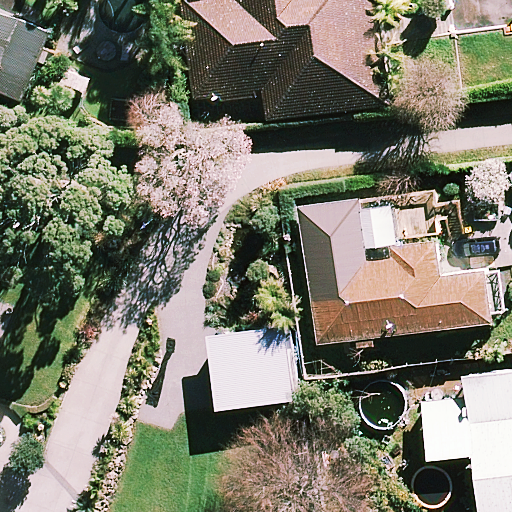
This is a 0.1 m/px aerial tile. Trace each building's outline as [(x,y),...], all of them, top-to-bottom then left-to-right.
[(185,0),(193,100),(268,94),(269,115),(393,105),(384,0),(185,0)] [(0,90),(24,100),(51,31),(0,10),(0,90)] [(324,344),(359,339),(361,355),(400,349),(397,333),(497,319),(490,269),(448,275),(442,238),(402,244),(394,193),(304,206),(324,344)] [(295,400),(288,326),(212,333),(219,407),(295,400)] [(511,511),(511,369),(469,374),(472,397),(426,402),(432,457),(478,453),(484,511),(511,511)] [(0,447),(12,413),(0,409),(0,447)]
